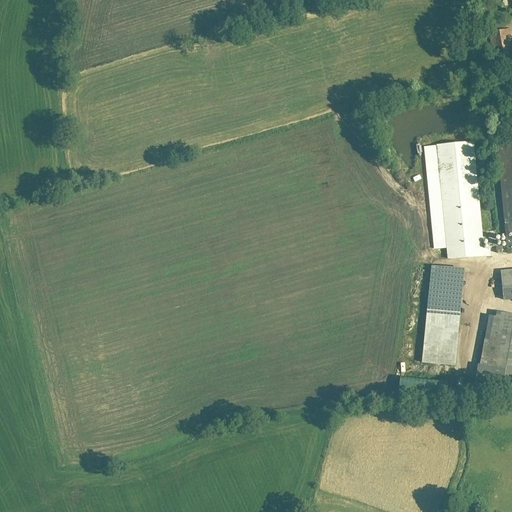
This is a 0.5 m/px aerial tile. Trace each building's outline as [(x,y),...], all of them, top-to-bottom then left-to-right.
[(511,61),(511,40),(510,30),(491,33),(496,64),(511,61)] [(496,247),(497,257),(511,255),(511,142),(497,144),(505,246),(496,247)] [(473,143),(436,146),(446,261),(492,257),(491,248),(482,249),(473,143)] [(441,269),(437,311),(458,313),(462,271),(441,269)] [(511,303),(511,273),(499,274),(501,305),(511,303)] [(511,380),(511,318),(490,314),(477,366),(500,382),(511,380)]
